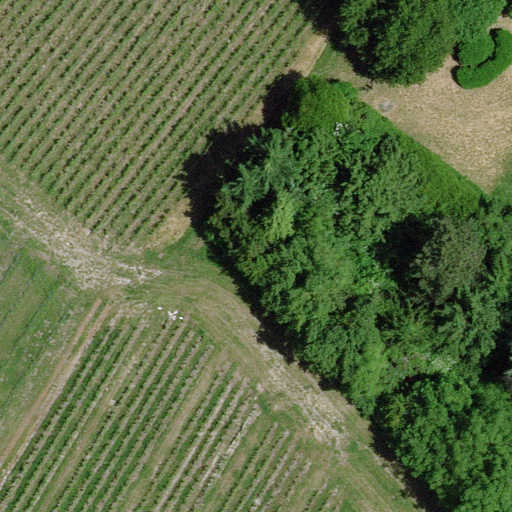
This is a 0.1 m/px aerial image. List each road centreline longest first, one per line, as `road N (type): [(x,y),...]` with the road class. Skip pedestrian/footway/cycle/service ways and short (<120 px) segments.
road 1 (track): [(373,0),(202,230),(167,258)]
road 2 (track): [(0,191),(83,257),(125,270),(167,258)]
